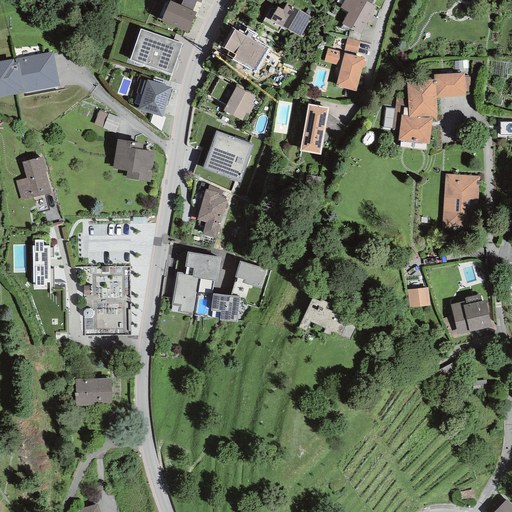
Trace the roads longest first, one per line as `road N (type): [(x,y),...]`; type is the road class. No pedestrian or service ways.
road 1 (tertiary): [(224,0),(186,96),(145,344),(145,439)]
road 2 (residential): [(478,511),(505,446),(500,315),(511,234)]
road 3 (residential): [(390,0),(365,86),(347,115)]
road 4 (residential): [(145,439),(95,451),(61,511)]
